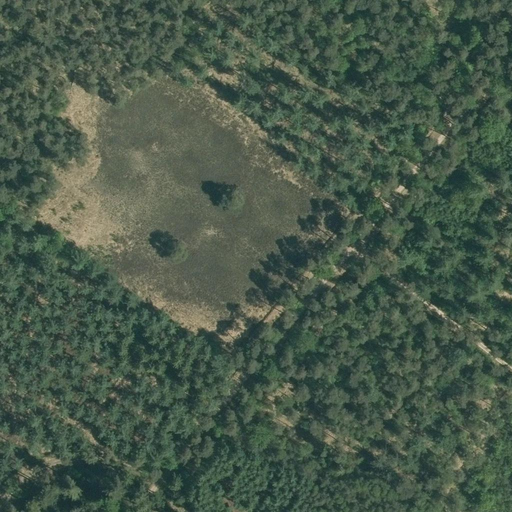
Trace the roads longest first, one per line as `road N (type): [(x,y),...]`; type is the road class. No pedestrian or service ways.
road 1 (track): [(511,52),(127,511)]
road 2 (track): [(186,511),(155,477),(122,460),(46,457)]
